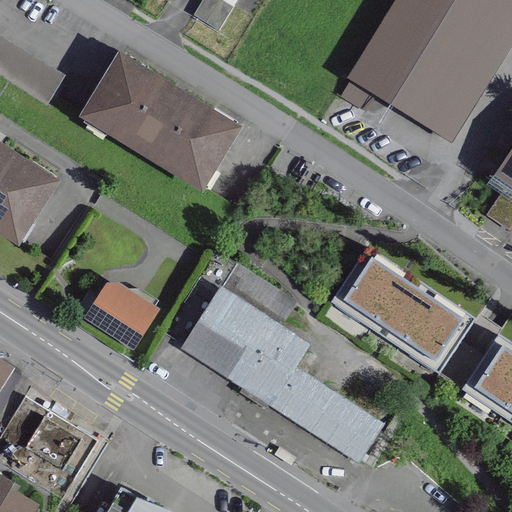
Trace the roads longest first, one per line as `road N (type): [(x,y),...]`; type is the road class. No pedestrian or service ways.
road 1 (residential): [(511,280),(76,0)]
road 2 (primary): [(0,311),(309,511)]
